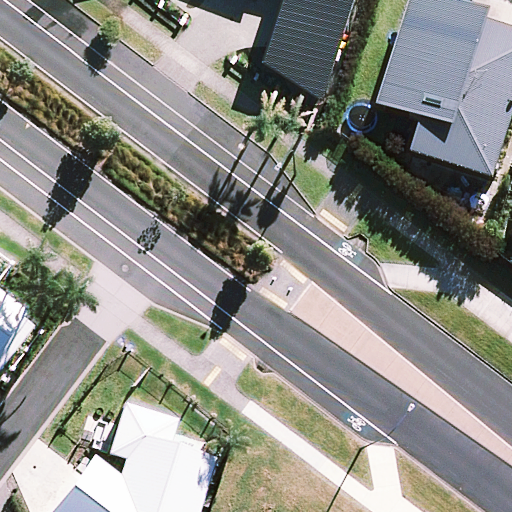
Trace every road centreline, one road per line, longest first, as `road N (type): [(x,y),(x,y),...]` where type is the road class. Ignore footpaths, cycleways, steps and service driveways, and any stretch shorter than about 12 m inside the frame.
road 1 (tertiary): [(0,7),(511,414)]
road 2 (tertiary): [(511,500),(0,116)]
